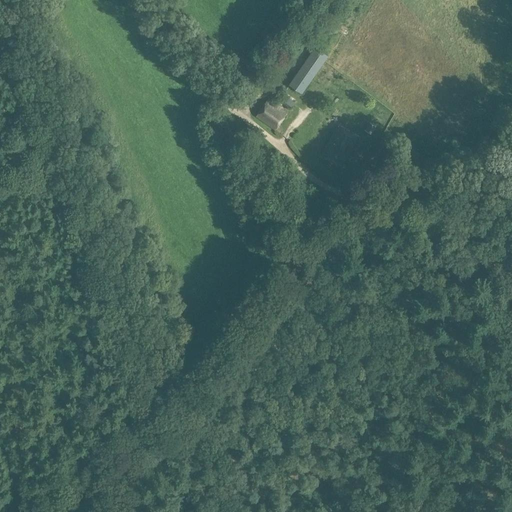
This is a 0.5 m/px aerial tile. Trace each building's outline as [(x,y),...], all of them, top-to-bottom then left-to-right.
[(316,47),(299,70),(313,79),(329,56),(316,47)] [(283,94),(278,101),(290,109),(295,103),(283,94)] [(267,99),(255,116),(275,131),(287,114),(267,99)] [(370,122),(366,131),(371,134),(376,125),(370,122)] [(338,124),(320,154),(341,166),(359,136),(338,124)]
